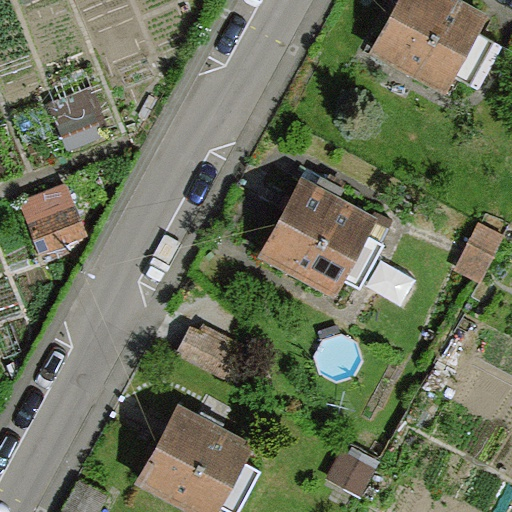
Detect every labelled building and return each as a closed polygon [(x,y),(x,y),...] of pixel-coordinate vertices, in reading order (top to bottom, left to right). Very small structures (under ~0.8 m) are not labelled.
[(457,0),(401,0),(375,50),(446,89),(455,73),(478,32),(486,16),(457,0)] [(495,40),(478,32),(455,73),(472,83),(495,40)] [(304,180),(265,253),(337,292),(344,277),(362,286),(385,244),(368,234),(376,219),(304,180)] [(233,348),(195,329),(182,354),(230,379),(243,353),(233,348)] [(202,511),(216,511),(221,503),(237,511),(239,511),(262,470),(245,460),(253,446),(180,407),(141,478),(202,511)] [(98,511),(108,495),(83,482),(66,511),(98,511)]
